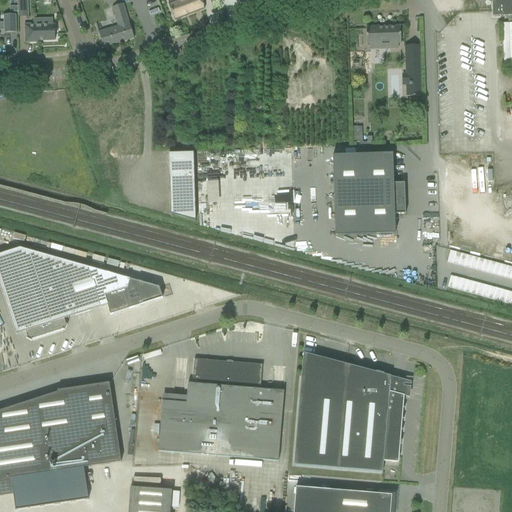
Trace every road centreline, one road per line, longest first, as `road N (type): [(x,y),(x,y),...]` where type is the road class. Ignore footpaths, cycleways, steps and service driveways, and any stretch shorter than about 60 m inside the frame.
road 1 (unclassified): [(0,386),(257,314),(420,357)]
road 2 (residential): [(330,0),(89,73)]
road 3 (unclassified): [(439,511),(450,395),(446,375),(420,357)]
road 4 (unclassified): [(421,0),(432,144)]
